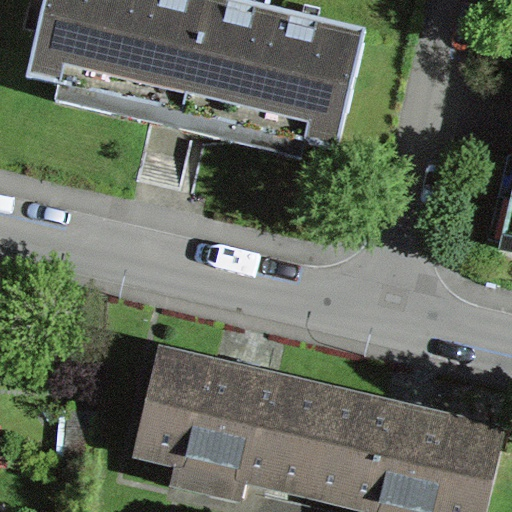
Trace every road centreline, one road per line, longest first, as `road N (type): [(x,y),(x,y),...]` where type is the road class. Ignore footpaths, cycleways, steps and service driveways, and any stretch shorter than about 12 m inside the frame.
road 1 (residential): [(0,226),(388,315)]
road 2 (residential): [(388,315),(455,0)]
road 3 (residential): [(388,315),(511,344)]
